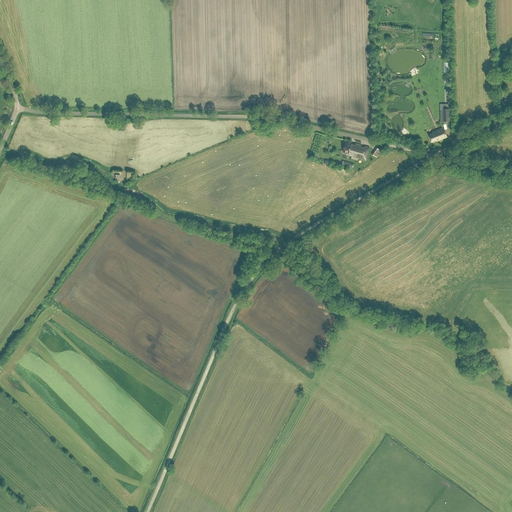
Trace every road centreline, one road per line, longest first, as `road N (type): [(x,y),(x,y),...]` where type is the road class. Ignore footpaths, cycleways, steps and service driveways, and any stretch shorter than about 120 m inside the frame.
road 1 (unclassified): [(147,511),(241,291),(289,241),(434,155)]
road 2 (unclassified): [(434,155),(272,118),(17,108)]
road 3 (track): [(123,175),(121,187),(164,209),(275,231),(289,241)]
